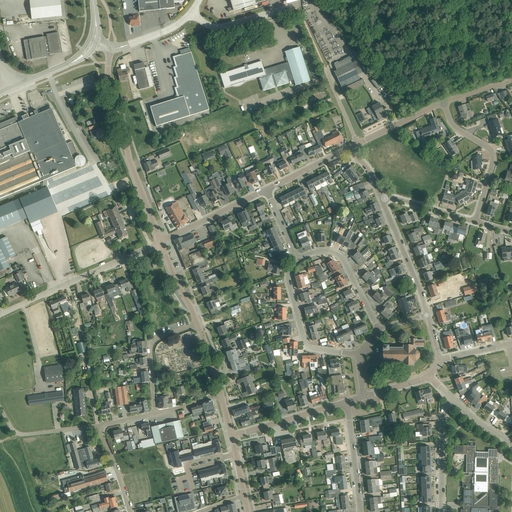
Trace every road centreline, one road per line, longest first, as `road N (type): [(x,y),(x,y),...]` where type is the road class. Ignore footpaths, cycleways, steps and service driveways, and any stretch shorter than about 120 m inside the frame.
road 1 (tertiary): [(161,242),(110,86),(110,47)]
road 2 (unclassified): [(0,315),(161,242)]
road 3 (residential): [(360,354),(306,346),(288,281),(297,260)]
road 4 (residential): [(475,222),(493,159),(457,129),(443,102)]
road 5 (residential): [(378,328),(343,259),(326,251),(297,260)]
road 6 (residential): [(426,315),(381,199)]
road 7 (unclassified): [(232,436),(347,401)]
road 8 (residential): [(155,413),(153,340),(196,323)]
